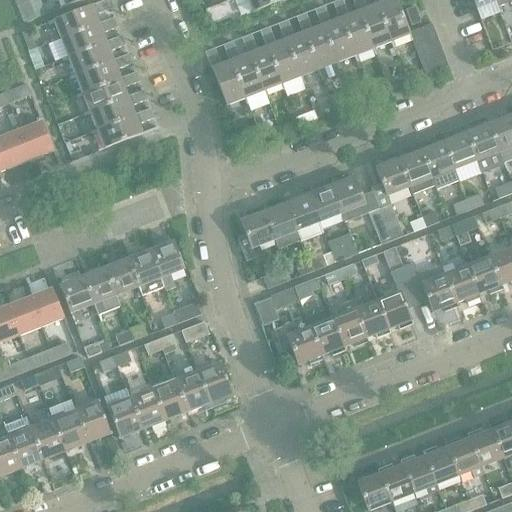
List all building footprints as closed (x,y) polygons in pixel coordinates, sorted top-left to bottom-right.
[(247,0),(248,1),(252,12),(280,1),(282,0),(247,0)] [(351,0),(352,1),(357,14),(372,51),(390,44),(375,7),(367,10),(363,1),(362,0),(351,0)] [(372,0),(373,1),(375,7),(390,44),(408,37),(394,1),(393,0),(388,0),(386,1),(385,1),(384,0),(372,0)] [(476,10),(495,3),(494,0),(472,0),(473,1),(476,10)] [(511,0),(494,0),(495,3),(498,9),(501,7),(511,3),(511,0)] [(52,22),(59,41),(97,26),(94,17),(109,11),(106,1),(52,22)] [(333,5),(339,21),(354,59),(372,51),(357,14),(348,17),(342,2),(333,5)] [(315,12),(322,28),(337,66),(354,59),(339,21),(330,24),(324,9),(315,12)] [(411,26),(419,23),(413,9),(405,11),(411,26)] [(297,20),(303,35),(318,73),(337,66),(322,28),(312,32),(306,16),(297,20)] [(113,19),(97,26),(59,41),(66,59),(104,44),(101,35),(116,29),(113,19)] [(278,27),(285,42),(300,80),(318,73),(303,35),(294,39),(287,23),(278,27)] [(409,35),(413,46),(435,37),(431,26),(409,35)] [(260,34),(266,49),(281,88),(300,80),(285,42),(276,46),(269,30),(260,34)] [(28,32),(21,34),(28,52),(35,49),(28,32)] [(413,46),(417,56),(440,47),(435,37),(413,46)] [(120,38),(104,44),(66,59),(73,78),(111,63),(108,54),(124,47),(120,38)] [(242,41),(248,57),(263,95),(281,88),(266,49),(257,53),(251,38),(242,41)] [(223,49),(230,64),(245,102),(263,95),(248,57),(239,60),(233,45),(223,49)] [(417,56),(422,67),(444,59),(440,47),(417,56)] [(227,109),(245,102),(230,64),(221,67),(215,52),(205,56),(227,109)] [(127,56),(111,63),(73,78),(81,96),(119,81),(118,81),(115,71),(131,65),(127,56)] [(448,68),(444,59),(422,67),(426,77),(448,68)] [(134,75),(118,81),(119,81),(81,96),(88,114),(126,99),(125,99),(122,90),(138,84),(134,75)] [(8,93),(4,94),(8,105),(12,104),(31,96),(27,85),(8,93)] [(141,93),(125,99),(126,99),(88,114),(95,132),(133,118),(133,117),(129,108),(145,102),(141,93)] [(4,94),(0,95),(0,108),(8,105),(4,94)] [(336,94),(328,97),(334,113),(349,107),(346,99),(339,101),(336,94)] [(148,111),(133,117),(133,118),(95,132),(102,151),(140,136),(136,127),(152,121),(148,111)] [(511,120),(511,117),(488,126),(499,153),(498,153),(503,164),(511,160),(511,120)] [(40,122),(18,131),(30,161),(53,153),(40,122)] [(488,126),(466,135),(476,162),(498,153),(499,153),(488,126)] [(17,131),(0,137),(0,149),(8,170),(29,162),(30,161),(18,131),(17,131)] [(466,135),(443,143),(454,170),(476,162),(466,135)] [(443,143),(421,152),(434,187),(436,190),(458,182),(454,170),(443,143)] [(421,152),(398,161),(409,188),(412,195),(434,187),(421,152)] [(387,196),(409,188),(398,161),(377,169),(387,196)] [(345,223),(367,215),(377,210),(371,193),(360,197),(353,179),(331,187),(341,214),(345,223)] [(501,198),(511,194),(511,187),(511,183),(497,188),(501,198)] [(331,187),(308,196),(319,223),(341,214),(331,187)] [(308,196),(286,205),(300,241),(301,241),(323,233),(319,223),(308,196)] [(479,196),(466,201),(469,211),(483,206),(479,196)] [(456,216),(469,211),(466,201),(452,206),(456,216)] [(508,204),(495,209),(499,219),(511,214),(508,204)] [(286,205),(263,214),(273,241),(275,240),(278,250),(300,241),(286,205)] [(390,206),(379,210),(391,242),(402,237),(390,206)] [(485,224),(499,219),(495,209),(481,214),(485,224)] [(377,210),(367,215),(379,246),(391,242),(379,210),(377,210)] [(422,218),(426,228),(439,223),(435,213),(422,218)] [(253,249),(273,241),(263,214),(241,222),(246,235),(237,238),(247,262),(256,258),(253,249)] [(421,219),(409,224),(412,233),(425,228),(421,219)] [(463,222),(450,227),(454,237),(467,231),(463,222)] [(440,242),(454,237),(450,227),(436,232),(440,242)] [(171,243),(148,252),(159,280),(163,289),(164,293),(175,289),(170,276),(182,271),(171,243)] [(340,250),(344,260),(357,255),(353,245),(340,250)] [(511,253),(510,249),(488,258),(499,286),(501,285),(509,282),(511,286),(511,285),(511,253)] [(148,252),(126,260),(137,289),(140,298),(163,289),(159,280),(148,252)] [(376,256),(360,262),(364,271),(379,265),(376,256)] [(321,257),(308,262),(312,272),(325,267),(321,257)] [(488,258),(465,267),(476,295),(478,294),(488,290),(489,294),(503,289),(501,285),(499,286),(488,258)] [(126,260),(103,269),(114,298),(115,297),(137,289),(126,260)] [(298,277),(312,272),(308,262),(294,267),(298,277)] [(451,263),(440,267),(454,304),(456,303),(465,299),(467,303),(479,298),(478,294),(476,295),(465,267),(454,271),(451,263)] [(351,265),(337,271),(341,280),(355,274),(351,265)] [(457,307),(456,303),(454,304),(440,267),(417,276),(420,284),(427,302),(431,312),(443,308),(444,312),(457,307)] [(103,269),(80,278),(92,307),(93,306),(97,316),(119,307),(115,297),(114,298),(103,269)] [(401,269),(390,273),(398,293),(399,293),(406,310),(416,307),(408,285),(406,280),(401,269)] [(267,289),(289,280),(285,270),(262,278),(267,289)] [(327,285),(341,280),(337,271),(323,276),(327,285)] [(69,315),(92,307),(80,278),(58,287),(69,315)] [(419,280),(408,285),(416,307),(427,302),(420,284),(419,280)] [(306,283),(292,288),(297,301),(296,297),(310,292),(306,283)] [(274,310),(297,301),(292,288),(269,297),(274,310)] [(50,290),(27,299),(39,329),(62,320),(50,290)] [(398,293),(375,302),(387,331),(388,330),(397,327),(398,331),(412,325),(406,310),(399,293),(398,293)] [(359,298),(349,302),(353,311),(364,340),(366,339),(375,335),(376,339),(389,334),(388,330),(387,331),(375,302),(362,307),(359,298)] [(27,299),(5,307),(17,337),(39,329),(27,299)] [(353,311),(349,302),(327,311),(330,320),(341,348),(343,348),(352,344),(353,348),(367,343),(366,339),(364,340),(353,311)] [(172,313),(173,315),(173,314),(177,325),(200,316),(195,304),(172,313)] [(0,344),(17,337),(5,307),(0,309),(0,344)] [(345,352),(343,348),(341,348),(330,320),(327,311),(305,319),(309,328),(308,328),(319,357),(321,357),(330,353),(331,357),(345,352)] [(177,325),(173,314),(173,315),(160,320),(164,330),(177,325)] [(184,344),(207,335),(203,324),(180,333),(184,344)] [(322,360),(321,357),(319,357),(308,328),(295,333),(292,324),(274,331),(282,354),(290,351),(294,360),(296,366),(307,362),(308,366),(322,360)] [(139,328),(128,332),(132,342),(143,338),(139,328)] [(118,347),(132,342),(128,332),(115,337),(118,347)] [(172,336),(157,342),(162,353),(176,347),(172,336)] [(147,358),(162,353),(157,342),(143,347),(147,358)] [(67,343),(48,350),(52,361),(71,353),(67,343)] [(83,349),(87,359),(101,354),(97,344),(83,349)] [(48,350),(26,359),(30,370),(52,361),(48,350)] [(127,353),(112,359),(117,370),(131,365),(127,353)] [(78,356),(64,361),(68,371),(82,366),(78,356)] [(26,359),(4,368),(8,378),(30,370),(26,359)] [(102,376),(117,370),(112,359),(98,364),(102,376)] [(198,378),(208,405),(230,396),(218,365),(207,369),(206,366),(195,370),(196,374),(198,378)] [(4,368),(0,369),(0,381),(8,378),(4,368)] [(47,368),(33,374),(37,384),(51,378),(47,368)] [(22,389),(37,384),(33,374),(18,379),(22,389)] [(208,405),(198,378),(196,374),(174,383),(186,414),(194,411),(195,416),(210,410),(208,405)] [(0,386),(0,398),(15,392),(11,382),(0,386)] [(150,388),(163,423),(186,414),(174,383),(163,387),(162,383),(150,388)] [(140,396),(128,400),(141,431),(163,423),(150,388),(139,392),(140,396)] [(119,440),(141,431),(128,400),(106,409),(119,440)] [(97,403),(74,412),(87,444),(109,435),(97,403)] [(74,412),(51,421),(64,453),(87,444),(74,412)] [(19,470),(42,461),(29,429),(25,419),(3,427),(8,438),(7,438),(19,470)] [(51,421),(29,429),(42,461),(64,453),(51,421)] [(511,421),(503,425),(502,422),(489,426),(491,430),(492,429),(503,460),(511,456),(511,421)] [(467,435),(468,439),(469,438),(481,469),(503,460),(492,429),(491,430),(481,434),(479,430),(467,435)] [(0,477),(19,470),(7,438),(0,440),(0,477)] [(445,444),(446,447),(447,447),(459,477),(471,473),(472,478),(482,474),(480,469),(481,469),(469,438),(468,439),(458,442),(457,439),(445,444)] [(422,452),(424,456),(425,456),(436,486),(459,477),(447,447),(446,447),(436,451),(434,448),(422,452)] [(400,461),(401,465),(402,464),(414,495),(425,490),(427,495),(437,491),(435,486),(436,486),(425,456),(424,456),(413,460),(412,456),(400,461)] [(377,470),(378,473),(379,473),(391,503),(414,495),(402,464),(401,465),(391,469),(390,465),(377,470)] [(368,511),(391,503),(379,473),(378,473),(369,477),(367,474),(355,479),(368,511)] [(502,499),(511,494),(511,482),(497,487),(502,499)] [(481,493),(467,499),(471,510),(485,505),(481,493)] [(455,511),(466,511),(471,510),(467,499),(453,504),(455,511)]
